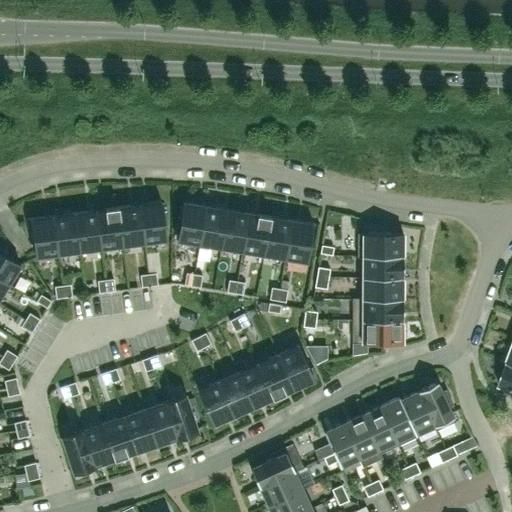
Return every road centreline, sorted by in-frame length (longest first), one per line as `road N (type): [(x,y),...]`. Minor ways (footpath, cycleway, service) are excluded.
road 1 (secondary): [(511,56),(0,27)]
road 2 (secondary): [(0,65),(511,81)]
road 3 (residential): [(0,187),(55,166),(151,161),(268,174),(415,206),(499,212)]
road 4 (residential): [(73,511),(162,484),(382,374),(454,352)]
road 5 (residential): [(499,212),(488,266),(454,352)]
